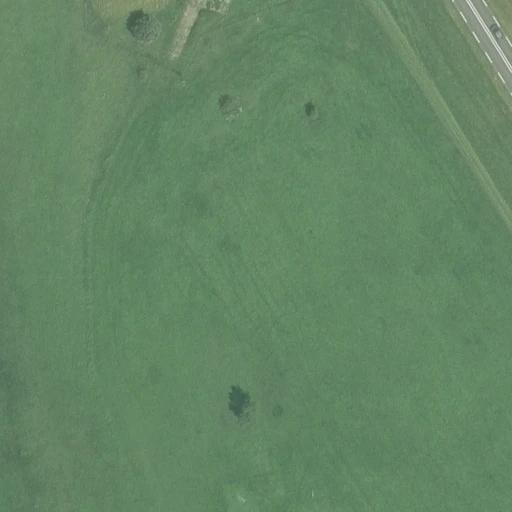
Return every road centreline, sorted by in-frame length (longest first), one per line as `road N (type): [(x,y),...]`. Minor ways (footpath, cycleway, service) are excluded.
road 1 (track): [(511,212),(406,22),(385,0)]
road 2 (track): [(195,0),(144,123)]
